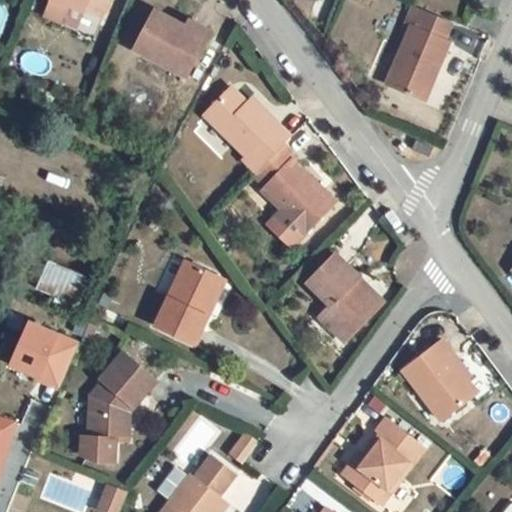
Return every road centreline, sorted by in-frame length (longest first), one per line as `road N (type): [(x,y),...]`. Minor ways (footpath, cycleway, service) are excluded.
road 1 (residential): [(255,0),(427,227)]
road 2 (residential): [(289,468),(449,255)]
road 3 (residential): [(511,32),(427,227)]
